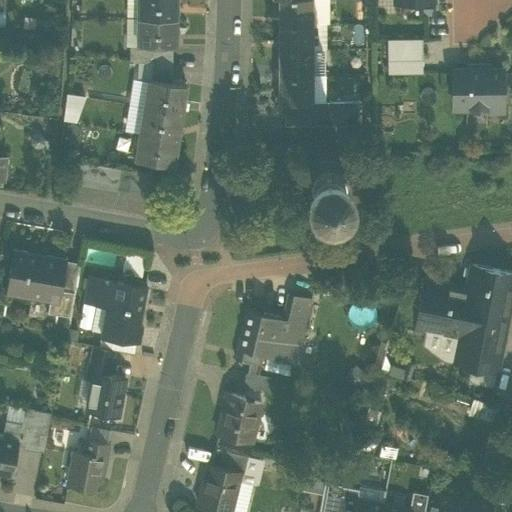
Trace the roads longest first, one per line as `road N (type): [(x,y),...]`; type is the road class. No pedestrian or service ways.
road 1 (residential): [(511,234),(235,271),(200,286),(143,511)]
road 2 (residential): [(228,0),(224,138),(209,228)]
road 3 (residential): [(0,205),(166,238),(209,228)]
